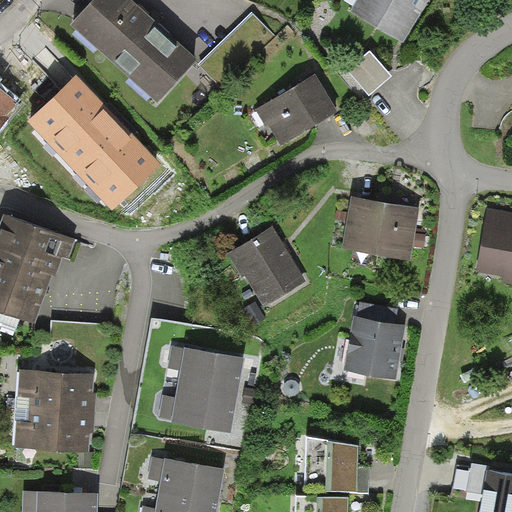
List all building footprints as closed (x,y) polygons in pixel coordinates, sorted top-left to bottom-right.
[(129,0),(94,0),(70,27),(157,106),(197,61),(151,20),(129,0)] [(358,0),(351,12),(403,43),(428,0),(358,0)] [(253,13),(200,66),(221,87),(274,35),(253,13)] [(370,52),(348,71),(370,96),(392,77),(370,52)] [(315,76),(258,111),(281,148),(318,125),(338,113),(315,76)] [(106,109),(77,79),(28,125),(112,213),(161,166),(106,109)] [(0,90),(0,131),(10,120),(7,118),(18,107),(0,90)] [(382,203),(352,198),(343,251),(411,262),(419,209),(382,203)] [(511,213),(488,209),(477,273),(502,278),(501,284),(511,285),(511,213)] [(74,240),(4,217),(0,227),(0,312),(35,325),(58,265),(61,257),(68,259),(74,240)] [(273,227),(228,254),(242,278),(245,276),(264,308),(306,282),(285,247),(273,227)] [(265,320),(255,302),(245,308),(255,326),(265,320)] [(361,303),(358,318),(395,325),(398,310),(361,303)] [(353,318),(343,372),(396,381),(401,354),(406,327),(395,325),(358,318),(353,318)] [(180,371),(178,385),(239,394),(244,358),(171,346),(167,369),(180,371)] [(29,410),(95,413),(96,403),(97,393),(94,393),(95,375),(18,371),(16,399),(29,400),(29,410)] [(232,434),(239,394),(178,385),(176,398),(163,395),(159,417),(172,419),(171,424),(232,434)] [(28,423),(29,410),(29,400),(16,399),(15,423),(28,423)] [(95,420),(95,413),(29,410),(28,423),(15,423),(13,449),(90,453),(91,433),(94,433),(95,420)] [(359,448),(307,439),(305,493),(369,493),(370,468),(358,467),(359,460),(359,448)] [(160,482),(158,496),(219,506),(224,470),(151,458),(147,480),(160,482)] [(511,511),(511,477),(488,473),(480,511),(511,511)] [(79,495),(23,493),(22,511),(97,511),(98,495),(79,495)] [(217,511),(219,506),(158,496),(156,509),(143,507),(141,511),(217,511)] [(348,511),(349,499),(296,498),(295,511),(348,511)]
